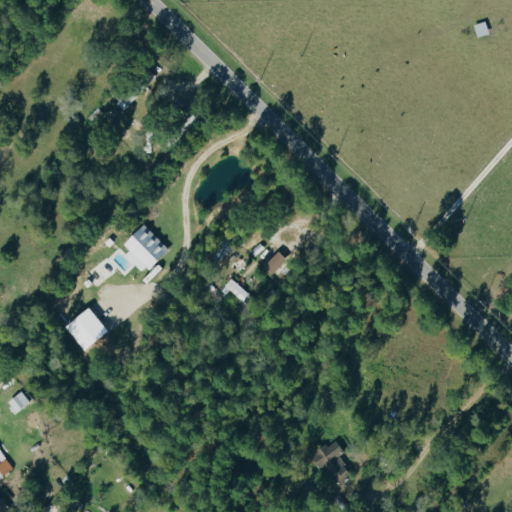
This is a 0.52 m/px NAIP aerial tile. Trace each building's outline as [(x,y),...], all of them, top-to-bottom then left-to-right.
[(170,250),(145,223),(124,244),(149,270),(170,250)] [(123,263),(111,250),(85,273),(97,286),(123,263)] [(234,309),(243,317),(257,302),(231,279),(223,287),(240,303),(234,309)] [(30,403),(23,391),(7,401),(15,413),(30,403)] [(339,455),(344,452),(335,438),(313,451),(334,487),(352,476),(339,455)] [(0,478),(12,473),(0,446),(0,478)]
